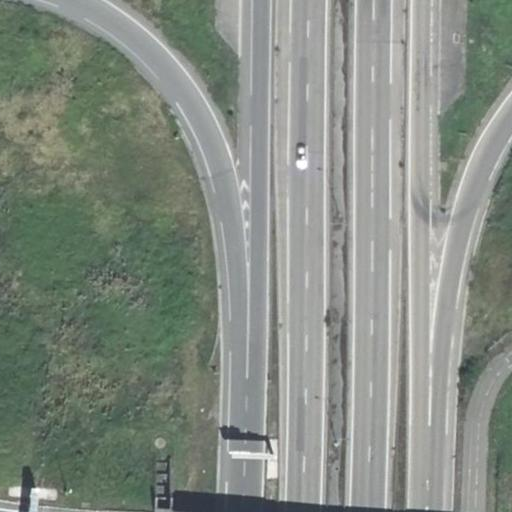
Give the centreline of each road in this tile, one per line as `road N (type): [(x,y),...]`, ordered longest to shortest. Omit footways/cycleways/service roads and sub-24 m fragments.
road 1 (trunk): [(365,511),(375,0)]
road 2 (trunk): [(310,0),(302,511)]
road 3 (trunk): [(69,0),(130,34),(200,118),(222,174),(235,244),(250,398)]
road 4 (trunk): [(423,444),(423,0)]
road 5 (trunk): [(261,0),(250,398)]
road 6 (trunk): [(423,444),(451,278),(492,141),(511,112)]
